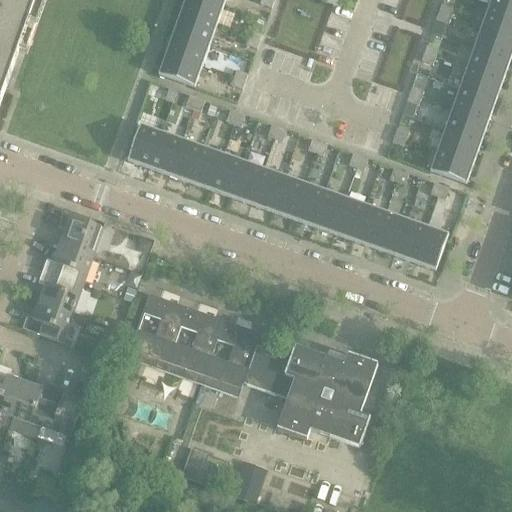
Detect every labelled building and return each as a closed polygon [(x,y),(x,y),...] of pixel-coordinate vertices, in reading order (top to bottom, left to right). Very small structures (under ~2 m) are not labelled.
[(0,0),(0,109),(38,0),(0,0)] [(217,29),(225,8),(201,0),(186,0),(181,16),(217,29)] [(201,0),(225,8),(227,0),(201,0)] [(272,11),(275,3),(266,0),(263,0),(261,7),(272,11)] [(511,17),(511,0),(492,0),(489,10),(511,17)] [(453,12),(442,8),(439,15),(450,19),(453,12)] [(511,40),(511,17),(489,10),(482,30),(511,40)] [(448,27),(450,19),(439,15),(437,23),(448,27)] [(210,49),(217,29),(181,16),(174,36),(210,49)] [(511,64),(511,61),(511,40),(482,30),(475,51),(511,64)] [(263,36),(252,32),(249,40),(260,44),(263,36)] [(203,69),(210,49),(174,36),(167,56),(203,69)] [(257,51),(260,44),(249,40),(246,47),(257,51)] [(439,52),(427,48),(425,56),(436,60),(439,52)] [(504,84),(511,64),(475,51),(467,71),(504,84)] [(195,91),(203,69),(167,56),(159,78),(195,91)] [(433,67),(436,60),(425,56),(422,63),(433,67)] [(497,104),(504,84),(467,71),(460,91),(497,104)] [(248,77),(237,73),(235,80),(246,84),(248,77)] [(243,92),(246,84),(235,80),(232,88),(243,92)] [(424,93),(413,89),(410,97),(422,101),(424,93)] [(177,94),(170,91),(166,102),(173,105),(177,94)] [(489,125),(497,104),(460,91),(453,112),(489,125)] [(419,108),(422,101),(410,97),(408,104),(419,108)] [(194,113),(198,101),(191,99),(187,110),(194,113)] [(205,104),(198,101),(194,113),(201,115),(205,104)] [(482,145),(489,125),(453,112),(446,132),(482,145)] [(234,127),(238,116),(231,113),(227,124),(234,127)] [(246,118),(238,116),(234,127),(242,130),(246,118)] [(150,172),(163,135),(141,128),(128,164),(150,172)] [(276,142),(280,130),(272,128),(268,139),(276,142)] [(287,133),(280,130),(276,142),(283,144),(287,133)] [(410,134),(398,130),(396,138),(407,142),(410,134)] [(475,166),(482,145),(446,132),(438,153),(475,166)] [(170,179),(183,143),(163,135),(150,172),(170,179)] [(404,149),(407,142),(396,138),(393,145),(404,149)] [(316,156),(320,145),(313,142),(309,153),(316,156)] [(190,186),(203,150),(183,143),(170,179),(190,186)] [(328,147),(320,145),(316,156),(324,159),(328,147)] [(211,194),(224,157),(203,150),(190,186),(211,194)] [(467,187),(475,166),(438,153),(431,174),(467,187)] [(231,201),(244,165),(224,157),(211,194),(231,201)] [(357,171),(361,159),(354,157),(350,168),(357,171)] [(369,162),(361,159),(357,171),(365,173),(369,162)] [(252,208),(265,172),(244,165),(231,201),(252,208)] [(398,185),(402,174),(394,171),(390,182),(398,185)] [(272,215),(285,179),(265,172),(252,208),(272,215)] [(409,176),(402,174),(398,185),(405,188),(409,176)] [(293,223),(305,186),(285,179),(272,215),(293,223)] [(313,230),(326,194),(305,186),(293,223),(313,230)] [(439,200),(443,188),(435,186),(431,197),(439,200)] [(450,191),(443,188),(439,200),(446,202),(450,191)] [(334,237),(346,201),(326,194),(313,230),(334,237)] [(354,244),(367,208),(346,201),(334,237),(354,244)] [(374,252),(387,215),(367,208),(354,244),(374,252)] [(395,259),(408,223),(387,215),(374,252),(395,259)] [(66,232),(61,248),(94,260),(104,231),(64,217),(59,230),(66,232)] [(415,266),(428,230),(408,223),(395,259),(415,266)] [(449,237),(428,230),(415,266),(436,274),(449,237)] [(48,262),(43,274),(84,288),(94,260),(61,248),(55,264),(48,262)] [(84,288),(43,274),(39,286),(46,289),(41,305),(74,317),(84,288)] [(262,337),(150,297),(128,361),(239,400),(244,387),(288,403),(278,433),(307,443),(311,433),(361,450),(371,421),(361,417),(378,367),(349,357),(346,367),(295,350),(292,361),(258,349),(262,337)] [(74,317),(41,305),(35,321),(28,318),(23,331),(63,346),(74,317)] [(12,372),(0,368),(0,413),(14,419),(26,385),(10,380),(12,372)] [(39,439),(42,429),(57,388),(44,384),(42,391),(26,385),(14,419),(10,429),(39,439)] [(69,392),(57,388),(42,429),(71,439),(83,406),(66,400),(69,392)] [(169,490),(173,480),(162,476),(159,486),(169,490)]
